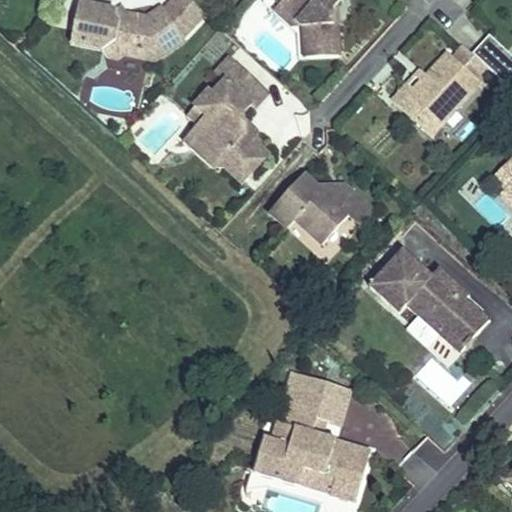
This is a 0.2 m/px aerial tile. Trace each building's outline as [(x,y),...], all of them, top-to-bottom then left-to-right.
[(175,0),(165,11),(174,24),(186,11),(198,23),(205,15),(188,0),(175,0)] [(285,0),(279,7),(303,28),(304,60),(341,58),(340,25),(334,26),(334,10),(339,5),(342,1),(341,0),(285,0)] [(80,5),(72,46),(103,52),(116,43),(124,56),(156,62),(186,42),(183,39),(198,23),(186,11),(174,24),(165,11),(162,8),(143,21),(140,17),(127,14),(126,19),(120,23),(116,17),(117,12),(80,5)] [(274,13),(292,29),(303,28),(279,7),(274,13)] [(120,23),(126,19),(127,14),(122,8),(117,12),(116,17),(120,23)] [(473,55),(507,85),(511,79),(511,56),(490,36),(473,55)] [(108,57),(119,59),(124,56),(116,43),(103,52),(108,57)] [(454,59),(476,79),(486,68),(464,48),(454,59)] [(393,102),(432,138),(481,84),(476,79),(454,59),(448,54),(427,77),(414,91),(408,86),(393,102)] [(269,93),(230,58),(216,74),(225,83),(213,96),(209,92),(195,108),(207,118),(199,127),(200,142),(213,154),(214,169),(225,168),(242,184),(268,156),(257,146),(257,133),(244,133),(244,121),(243,114),(250,106),(254,110),(269,93)] [(408,86),(414,91),(427,77),(421,71),(408,86)] [(187,117),(199,127),(207,118),(195,108),(187,117)] [(244,133),(257,133),(244,121),(244,133)] [(185,142),(214,169),(213,154),(200,142),(199,127),(185,142)] [(318,161),(308,173),(325,186),(334,174),(318,161)] [(511,162),(495,180),(506,191),(511,196),(511,162)] [(296,222),(323,247),(349,217),(350,216),(318,188),(305,176),(270,215),(288,231),(296,222)] [(344,186),(318,188),(350,216),(349,217),(360,228),(374,212),(344,186)] [(511,207),(511,196),(506,191),(500,196),(511,207)] [(403,251),(370,288),(400,315),(407,307),(420,319),(420,318),(427,318),(443,332),(439,336),(460,355),(466,348),(467,349),(473,343),(472,342),(480,332),(472,325),(482,314),(467,300),(470,296),(439,268),(432,276),(403,251)] [(472,325),(480,332),(490,321),(482,314),(472,325)] [(420,319),(439,336),(443,332),(427,318),(420,318),(420,319)] [(330,498),(355,505),(371,451),(337,442),(334,452),(323,448),(326,438),(324,438),(315,435),(330,385),(292,374),(281,410),(289,412),(285,426),(277,424),(272,442),(265,440),(255,475),(301,489),(306,472),(335,480),(330,498)] [(315,435),(324,438),(328,423),(341,427),(351,391),(330,385),(315,435)] [(277,424),(285,426),(289,412),(281,410),(277,424)] [(323,448),(334,452),(337,442),(326,438),(323,448)] [(301,489),(330,498),(335,480),(306,472),(301,489)]
